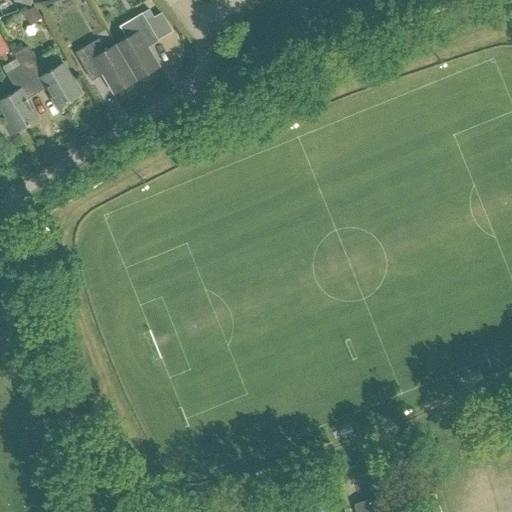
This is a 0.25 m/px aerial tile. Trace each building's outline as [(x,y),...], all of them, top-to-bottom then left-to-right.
[(20,13),(27,25),(38,19),(31,6),(20,13)] [(116,45),(137,80),(160,66),(146,43),(157,37),(142,13),(120,26),(127,39),(116,45)] [(8,30),(0,33),(0,54),(16,48),(8,30)] [(100,71),(114,93),(137,80),(116,45),(105,52),(98,39),(76,53),(90,77),(100,71)] [(27,47),(14,55),(20,65),(33,88),(44,82),(59,107),(80,95),(62,64),(50,71),(45,66),(46,65),(27,47)] [(20,89),(0,100),(0,103),(8,118),(2,122),(10,136),(39,119),(23,94),(33,88),(20,65),(9,71),(20,89)] [(394,511),(394,509),(386,511),(383,498),(355,506),(357,511),(394,511)]
